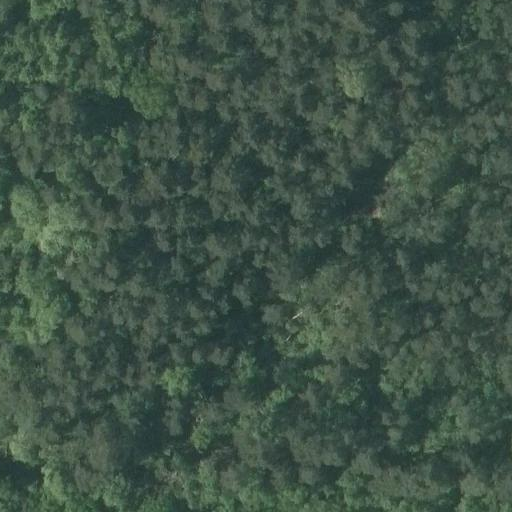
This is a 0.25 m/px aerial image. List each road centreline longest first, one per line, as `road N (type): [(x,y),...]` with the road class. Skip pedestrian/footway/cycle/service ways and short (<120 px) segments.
road 1 (track): [(405,0),(364,446),(511,449)]
road 2 (track): [(0,452),(364,446)]
